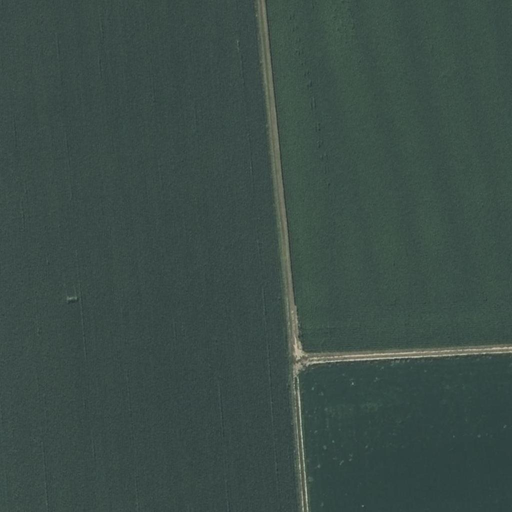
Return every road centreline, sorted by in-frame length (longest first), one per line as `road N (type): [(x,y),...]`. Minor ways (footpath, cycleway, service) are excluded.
road 1 (track): [(310,511),(260,0)]
road 2 (track): [(511,345),(296,354)]
